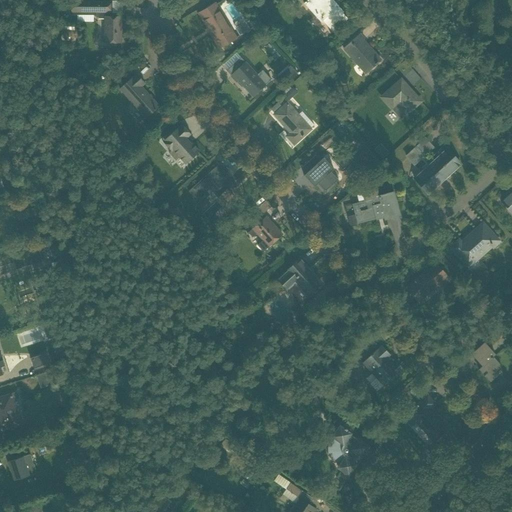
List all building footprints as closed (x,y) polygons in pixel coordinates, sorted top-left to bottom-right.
[(217,47),(234,36),(211,0),(194,12),(217,47)] [(327,34),(346,18),(331,0),(299,0),(299,1),(327,34)] [(101,41),(119,42),(119,14),(101,14),(101,41)] [(362,74),(382,58),(359,30),(339,47),(362,74)] [(249,96),(264,84),(240,57),(225,69),(249,96)] [(288,65),(283,70),(292,78),(296,73),(288,65)] [(114,88),(141,118),(156,104),(139,86),(143,83),(133,71),(114,88)] [(405,114),(420,103),(399,77),(375,96),(388,112),(397,104),(405,114)] [(288,85),(281,93),(287,99),(295,91),(288,85)] [(291,147),(312,127),(284,97),(267,112),(284,130),(279,134),(291,147)] [(199,151),(187,137),(190,134),(180,123),(159,141),(181,167),(199,151)] [(425,193),(459,162),(443,144),(408,176),(425,193)] [(301,175),(320,196),(340,178),(320,157),(301,175)] [(219,175),(211,166),(186,190),(196,200),(203,193),(211,202),(222,191),(212,181),(219,175)] [(510,215),(511,213),(511,187),(497,201),(510,215)] [(352,223),(395,213),(391,192),(347,202),(352,223)] [(266,247),(282,233),(265,213),(249,227),(266,247)] [(498,240),(479,219),(448,247),(467,268),(498,240)] [(304,298),(321,284),(297,255),(271,275),(283,290),(292,282),(304,298)] [(416,301),(445,275),(432,260),(403,286),(416,301)] [(5,262),(0,264),(0,274),(10,270),(5,262)] [(475,368),(487,382),(496,373),(494,370),(499,365),(491,356),(493,354),(481,340),(467,352),(479,365),(475,368)] [(382,385),(401,368),(379,344),(361,361),(382,385)] [(46,368),(43,354),(28,356),(31,370),(46,368)] [(34,374),(38,387),(52,383),(49,371),(34,374)] [(367,383),(375,391),(381,385),(373,377),(367,383)] [(0,425),(18,420),(9,392),(0,394),(0,425)] [(413,423),(432,443),(453,423),(448,418),(443,423),(428,407),(432,403),(424,394),(400,415),(410,426),(413,423)] [(345,476),(368,445),(336,421),(326,434),(339,444),(335,450),(339,453),(330,465),(345,476)] [(221,443),(224,454),(232,452),(229,441),(221,443)] [(5,463),(16,492),(26,488),(23,480),(32,476),(28,465),(20,468),(17,459),(5,463)] [(308,511),(312,507),(298,496),(286,511),(308,511)]
